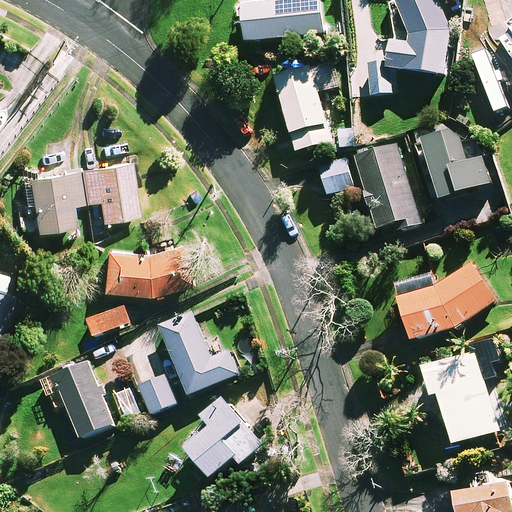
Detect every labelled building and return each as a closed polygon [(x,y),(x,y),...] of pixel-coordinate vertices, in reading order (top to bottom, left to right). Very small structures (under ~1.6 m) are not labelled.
[(409,49),(395,48),(394,78),(449,82),(452,34),(438,0),(410,0),(399,5),(410,34),(409,49)] [(326,38),(322,2),(245,11),(249,48),(326,38)] [(511,30),(498,43),(511,60),(511,30)] [(265,77),(267,62),(246,59),(244,74),(265,77)] [(390,66),(370,69),(375,103),(395,100),(390,66)] [(331,88),(325,68),(277,83),(300,157),(335,147),(319,92),(331,88)] [(495,194),(482,149),(449,130),(417,139),(436,206),(443,203),(445,209),(495,194)] [(356,151),(355,132),(341,133),(342,152),(356,151)] [(424,228),(399,149),(359,162),(382,235),(398,230),(400,236),(424,228)] [(355,191),(346,163),(321,171),(330,199),(355,191)] [(141,218),(132,165),(31,181),(40,235),(77,229),(74,207),(101,203),(104,224),(141,218)] [(196,288),(185,246),(141,257),(108,257),(106,293),(159,297),(196,288)] [(440,291),(434,278),(402,289),(407,305),(401,307),(416,351),(462,335),(503,307),(474,265),(440,291)] [(0,351),(14,296),(0,292),(0,351)] [(133,328),(127,311),(90,325),(96,342),(133,328)] [(215,364),(194,317),(161,331),(192,402),(243,380),(232,356),(215,364)] [(503,437),(478,359),(429,375),(438,404),(442,402),(458,451),(503,437)] [(120,430),(92,365),(57,381),(86,445),(120,430)] [(153,419),(179,408),(167,380),(141,391),(153,419)] [(144,415),(133,392),(117,399),(128,422),(144,415)] [(273,451),(230,404),(184,443),(195,454),(190,459),(218,488),(240,468),(247,475),(273,451)] [(511,511),(511,500),(509,487),(458,499),(460,511),(511,511)]
